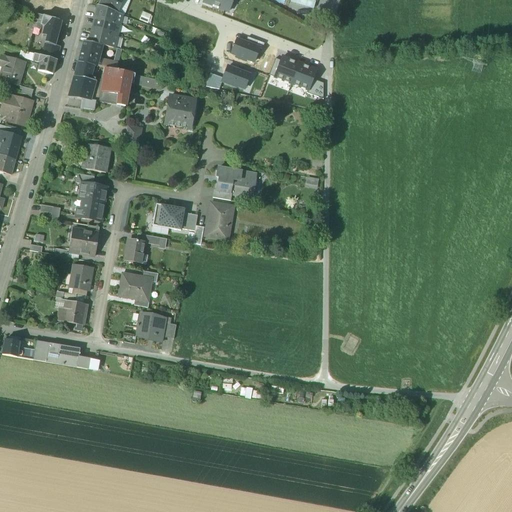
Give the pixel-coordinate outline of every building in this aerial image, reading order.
[(122,0),(102,0),(100,7),(117,14),(122,0)] [(229,13),(234,0),(204,0),(203,3),(213,7),(212,8),(218,10),(218,9),(229,13)] [(100,7),(98,7),(94,19),(120,25),(122,16),(117,14),(100,7)] [(143,14),(140,21),(147,24),(150,17),(143,14)] [(38,16),(34,15),(32,23),(34,23),(41,25),(43,17),(38,16)] [(62,23),(43,17),(41,25),(46,26),(43,37),(47,38),(57,40),(62,23)] [(120,25),(94,19),(92,32),(117,37),(120,25)] [(117,37),(92,32),(89,44),(101,46),(113,49),(114,49),(117,37)] [(57,40),(47,38),(46,44),(55,46),(57,40)] [(247,38),(245,44),(259,49),(262,50),(264,45),(247,38)] [(246,61),(254,63),(259,49),(245,44),(237,41),(231,55),(237,57),(236,58),(246,62),(246,61)] [(89,44),(83,43),(78,64),(95,68),(101,46),(89,44)] [(55,46),(46,44),(42,57),(56,61),(59,48),(55,46)] [(114,49),(113,49),(110,63),(117,65),(121,51),(114,49)] [(42,57),(26,53),(25,60),(40,63),(38,72),(53,75),(56,61),(42,57)] [(24,64),(1,57),(0,61),(0,67),(2,68),(0,74),(0,81),(18,87),(24,64)] [(291,85),(299,65),(282,58),(281,62),(274,78),(291,85)] [(269,76),(274,78),(281,62),(275,60),(269,76)] [(110,63),(103,62),(101,69),(115,72),(117,65),(110,63)] [(95,68),(78,64),(68,98),(82,100),(81,110),(94,112),(95,102),(125,107),(128,83),(133,84),(134,76),(115,72),(101,69),(95,68)] [(316,71),(299,65),(291,85),(308,91),(312,80),(316,71)] [(223,80),(222,83),(236,88),(237,87),(244,90),(249,76),(228,68),(223,80)] [(210,75),(206,88),(219,91),(222,83),(223,80),(210,75)] [(163,83),(134,76),(133,84),(161,90),(163,83)] [(307,94),(323,100),(323,85),(312,80),(308,91),(307,94)] [(33,91),(20,87),(18,93),(31,97),(33,91)] [(31,104),(6,97),(3,108),(11,110),(7,122),(25,127),(31,104)] [(195,102),(169,97),(164,125),(182,128),(181,131),(192,133),(195,118),(192,118),(195,102)] [(142,130),(127,127),(124,146),(138,149),(142,130)] [(21,132),(6,128),(5,134),(20,138),(21,132)] [(5,134),(0,132),(0,144),(1,145),(0,148),(0,156),(15,161),(22,138),(20,138),(5,134)] [(110,150),(86,146),(84,160),(87,161),(85,170),(106,174),(110,150)] [(15,161),(0,156),(0,173),(11,176),(15,161)] [(241,173),(218,169),(216,178),(219,178),(217,191),(217,192),(230,194),(232,180),(239,182),(241,173)] [(249,174),(241,173),(239,182),(232,180),(230,194),(232,195),(245,198),(246,189),(253,190),(255,176),(249,175),(249,174)] [(94,178),(77,175),(76,184),(81,185),(81,184),(93,186),(94,178)] [(317,182),(307,180),(306,188),(316,189),(317,182)] [(93,186),(81,184),(81,185),(79,200),(104,205),(107,189),(93,186)] [(230,194),(217,192),(217,191),(214,191),(213,199),(230,202),(232,195),(230,194)] [(104,205),(79,200),(75,218),(101,223),(104,205)] [(181,232),(181,230),(184,214),(184,210),(156,205),(152,227),(181,232)] [(233,208),(211,205),(209,215),(210,215),(209,223),(208,223),(206,233),(215,234),(214,238),(227,241),(229,227),(226,226),(227,218),(231,219),(233,208)] [(53,208),(41,206),(39,218),(51,220),(53,208)] [(60,210),(53,208),(51,220),(58,221),(60,210)] [(181,230),(195,233),(196,227),(197,217),(184,214),(181,230)] [(99,229),(88,227),(87,233),(98,235),(99,229)] [(204,228),(196,227),(195,233),(192,245),(200,246),(204,228)] [(87,233),(72,230),(69,252),(68,253),(95,257),(98,235),(87,233)] [(151,238),(137,235),(136,242),(144,243),(144,244),(150,245),(151,238)] [(166,240),(151,238),(150,245),(159,247),(159,248),(165,249),(166,240)] [(136,242),(129,241),(128,244),(127,244),(124,262),(140,265),(144,244),(144,243),(136,242)] [(42,248),(30,246),(29,252),(41,254),(42,248)] [(69,252),(56,250),(54,257),(67,259),(68,253),(69,252)] [(93,270),(73,266),(69,289),(87,292),(88,292),(93,270)] [(149,280),(122,275),(118,297),(146,302),(149,280)] [(87,292),(73,290),(72,296),(76,296),(86,298),(87,292)] [(63,294),(57,293),(55,306),(54,306),(54,309),(58,309),(58,310),(64,311),(65,303),(66,303),(66,302),(62,301),(63,294)] [(72,296),(63,294),(62,301),(66,302),(66,303),(75,304),(76,296),(72,296)] [(86,298),(76,296),(75,304),(85,306),(86,298)] [(66,303),(65,303),(64,311),(62,323),(77,326),(82,327),(83,327),(86,306),(85,306),(75,304),(66,303)] [(166,320),(151,317),(151,316),(140,314),(137,336),(153,340),(153,342),(161,344),(162,338),(165,324),(166,320)] [(176,326),(165,324),(162,338),(174,340),(176,326)] [(19,343),(4,341),(2,356),(17,358),(18,354),(19,343)] [(80,350),(48,345),(36,343),(34,355),(33,361),(76,368),(78,361),(78,358),(80,350)] [(90,360),(78,358),(78,361),(76,368),(88,371),(90,360)]
